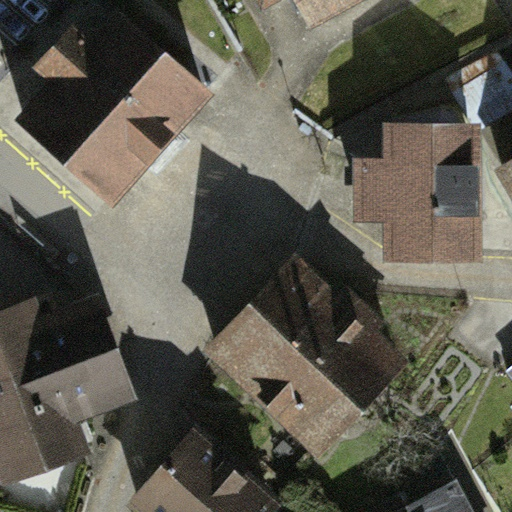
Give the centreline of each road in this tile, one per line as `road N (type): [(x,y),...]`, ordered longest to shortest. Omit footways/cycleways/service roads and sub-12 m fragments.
road 1 (residential): [(511,277),(411,274),(306,224),(249,226),(197,318)]
road 2 (residential): [(197,318),(84,230),(0,141)]
road 3 (residential): [(197,318),(111,511)]
